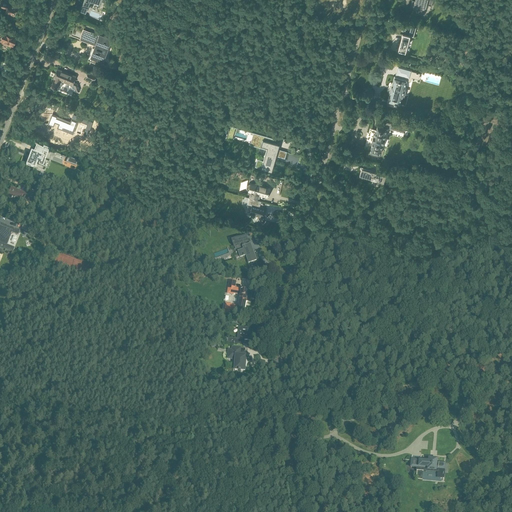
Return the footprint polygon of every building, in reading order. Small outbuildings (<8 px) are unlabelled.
[(84,0),(80,11),(85,14),(90,2),(100,6),(102,1),(105,2),(105,0),(84,0)] [(415,0),(415,1),(412,0),(412,1),(413,1),(413,3),(412,2),(410,8),(419,10),(418,13),(424,15),(427,5),(432,6),(433,0),(415,0)] [(14,15),(15,14),(15,13),(15,12),(17,8),(1,2),(0,5),(7,8),(5,12),(14,15)] [(414,37),(417,25),(412,24),(409,35),(403,34),(398,51),(406,53),(410,36),(414,37)] [(92,56),(102,60),(108,44),(109,44),(111,39),(100,35),(100,36),(75,26),(72,33),(85,39),(85,40),(89,41),(90,42),(91,41),(97,43),(93,52),(93,53),(92,56)] [(0,33),(3,35),(0,41),(12,47),(14,43),(15,42),(16,40),(15,40),(16,38),(8,35),(10,32),(0,27),(0,33)] [(91,59),(82,55),(79,64),(78,64),(88,68),(91,59)] [(405,86),(406,86),(407,81),(406,81),(407,80),(406,80),(407,77),(409,78),(411,70),(398,67),(397,73),(396,77),(395,76),(393,82),(394,83),(393,85),(392,85),(390,92),(391,92),(390,95),(388,100),(400,104),(402,96),(405,86)] [(73,82),(75,76),(57,69),(54,78),(51,88),(56,90),(60,81),(74,86),(76,92),(79,91),(77,84),(73,82)] [(85,79),(94,82),(96,75),(88,72),(85,79)] [(52,115),(48,124),(53,126),(54,122),(59,124),(58,128),(62,129),(62,127),(73,131),(76,122),(72,120),(70,124),(56,118),(57,117),(52,115)] [(83,119),(82,122),(88,124),(86,129),(89,130),(92,122),(83,119)] [(405,133),(407,127),(391,122),(391,123),(388,122),(387,122),(386,122),(385,123),(384,127),(378,125),(376,130),(372,129),(370,129),(369,133),(365,145),(371,147),(372,147),(370,152),(371,152),(370,154),(378,157),(379,154),(380,154),(381,150),(383,144),(385,139),(385,138),(386,133),(386,132),(387,132),(387,130),(387,129),(387,128),(387,127),(389,128),(397,131),(405,133)] [(285,159),(287,152),(276,149),(278,144),(273,142),(274,139),(257,134),(256,139),(257,139),(255,145),(267,148),(263,161),(258,160),(256,167),(271,171),(273,166),(272,165),(274,156),(285,159)] [(44,148),(43,150),(42,149),(36,147),(34,153),(31,152),(26,166),(35,170),(38,162),(38,163),(39,163),(38,165),(43,167),(49,150),(44,148)] [(68,157),(66,162),(76,166),(78,161),(68,157)] [(384,182),(386,175),(360,167),(357,174),(384,182)] [(268,193),(270,188),(256,184),(250,183),(250,184),(249,184),(248,185),(247,185),(247,186),(246,187),(247,188),(247,190),(248,190),(248,191),(249,192),(251,193),(249,198),(257,200),(259,194),(267,197),(268,193)] [(35,197),(26,193),(11,188),(8,195),(21,199),(22,197),(24,197),(23,200),(32,204),(35,197)] [(259,201),(257,200),(249,198),(248,204),(252,205),(250,213),(257,215),(256,219),(263,221),(264,217),(265,213),(265,212),(266,209),(258,207),(259,201)] [(0,247),(3,249),(13,253),(14,248),(7,245),(12,233),(18,235),(20,231),(14,229),(1,224),(0,225),(0,247)] [(21,231),(29,235),(31,229),(23,226),(21,231)] [(246,255),(248,262),(256,259),(250,244),(246,245),(245,242),(248,241),(246,235),(232,240),(235,246),(242,244),(244,249),(238,251),(240,257),(246,255)] [(236,282),(230,281),(228,290),(234,291),(233,294),(241,295),(239,307),(231,306),(231,310),(225,309),(225,313),(231,314),(231,313),(234,313),(234,314),(236,314),(236,313),(244,315),(246,305),(250,306),(252,293),(248,292),(248,291),(235,288),(236,282)] [(249,328),(238,327),(237,339),(225,338),(225,342),(242,344),(243,339),(245,339),(245,340),(248,340),(249,328)] [(247,355),(248,348),(237,347),(232,347),(232,350),(228,349),(227,359),(235,360),(234,371),(246,372),(247,355)] [(420,465),(411,464),(411,467),(418,468),(417,471),(424,472),(424,469),(430,470),(430,471),(431,471),(431,472),(435,472),(435,471),(436,471),(436,470),(444,470),(445,464),(436,463),(436,461),(437,461),(437,460),(435,460),(431,459),(431,460),(429,460),(430,460),(430,461),(421,460),(420,460),(420,465)]
